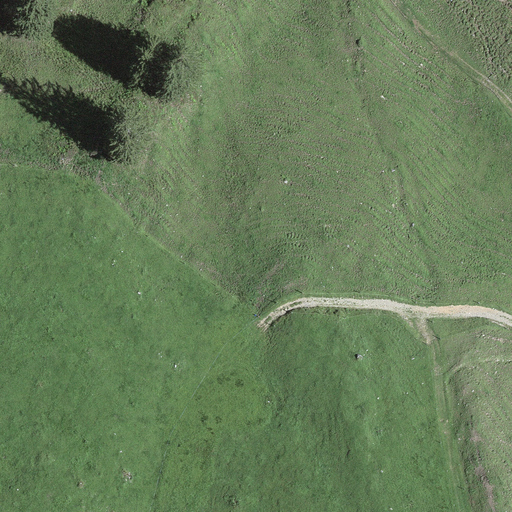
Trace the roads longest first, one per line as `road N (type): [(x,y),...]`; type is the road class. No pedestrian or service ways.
road 1 (track): [(419,312),(468,511)]
road 2 (track): [(419,312),(309,300),(256,327)]
road 3 (track): [(395,0),(511,107)]
